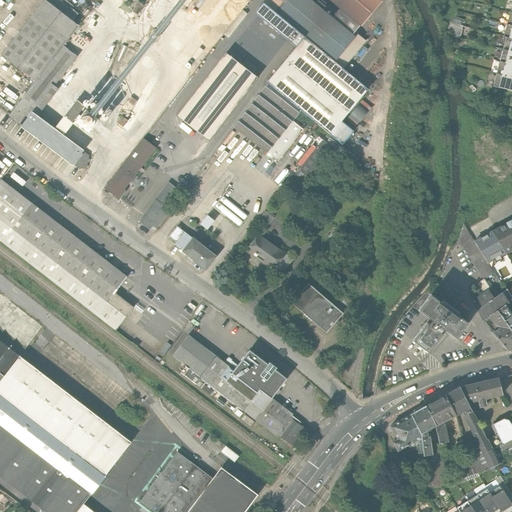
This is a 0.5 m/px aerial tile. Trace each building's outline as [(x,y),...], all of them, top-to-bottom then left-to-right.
[(56,0),(46,0),(43,5),(70,25),(77,16),(56,0)] [(265,0),(263,4),(304,38),(334,62),(355,37),(354,37),(352,35),(332,18),(310,0),(329,0),(340,9),(360,26),(361,27),(382,2),(379,0),(265,0)] [(43,5),(42,4),(0,58),(34,84),(62,48),(76,30),(70,25),(43,5)] [(304,38),(263,4),(254,13),(295,48),(304,38)] [(340,9),(332,18),(352,35),(360,26),(340,9)] [(448,32),(460,38),(468,20),(456,15),(448,32)] [(511,38),(511,25),(506,24),(503,37),(505,37),(511,38)] [(354,37),(355,37),(334,62),(342,69),(366,41),(357,34),(354,37)] [(511,38),(505,37),(502,49),(511,51),(511,38)] [(266,83),(267,83),(301,111),(330,135),(368,90),(342,69),(334,62),(304,38),(295,48),(266,83)] [(8,117),(21,128),(31,115),(36,119),(56,94),(52,90),(76,59),(62,48),(34,84),(8,117)] [(511,64),(511,51),(502,49),(499,62),(511,64)] [(226,53),(177,117),(208,141),(257,78),(226,53)] [(511,64),(499,62),(496,74),(511,77),(511,64)] [(511,90),(511,77),(496,74),(493,86),(511,90)] [(267,153),(292,122),(301,111),(267,83),(234,128),(267,153)] [(76,103),(53,132),(62,139),(85,110),(76,103)] [(74,165),(79,169),(80,167),(85,169),(87,158),(62,139),(53,132),(36,119),(31,115),(21,128),(20,130),(71,169),(74,165)] [(292,122),(267,153),(277,162),(303,130),(292,122)] [(154,150),(141,140),(103,190),(117,200),(154,150)] [(305,188),(335,151),(323,140),(288,183),(302,196),(307,190),(305,188)] [(0,180),(0,241),(115,331),(133,308),(114,293),(120,285),(126,277),(1,180),(0,180)] [(174,188),(168,183),(138,221),(149,229),(152,225),(156,228),(169,210),(162,204),(174,188)] [(267,228),(274,218),(265,211),(258,221),(267,228)] [(511,220),(511,221),(511,220),(508,221),(505,223),(506,224),(492,232),(505,253),(511,250),(510,248),(511,247),(511,220)] [(484,280),(494,273),(487,263),(474,242),(463,223),(460,238),(459,240),(482,279),(483,280),(484,280)] [(180,252),(182,250),(193,237),(184,230),(173,243),(179,247),(177,249),(180,252)] [(505,253),(492,232),(474,242),(487,263),(505,253)] [(255,257),(273,270),(285,254),(259,235),(247,251),(253,256),(252,257),(254,258),(255,257)] [(193,237),(182,250),(205,269),(216,256),(193,237)] [(478,309),(506,290),(499,281),(489,289),(485,283),(486,283),(484,280),(477,284),(483,294),(473,301),(478,309)] [(342,313),(308,284),(292,303),(326,332),(342,313)] [(0,322),(32,345),(47,323),(0,290),(0,322)] [(511,299),(511,298),(506,290),(478,309),(483,321),(489,316),(497,310),(505,304),(508,302),(511,299)] [(456,338),(467,323),(457,315),(458,313),(443,301),(441,304),(431,295),(419,311),(430,319),(413,341),(428,353),(442,335),(440,333),(443,329),(456,338)] [(511,314),(505,304),(497,310),(511,331),(511,314)] [(508,351),(511,349),(511,331),(497,310),(489,316),(496,325),(499,326),(499,329),(493,333),(508,351)] [(194,371),(201,377),(217,357),(190,336),(174,355),(185,364),(194,371)] [(0,340),(0,382),(20,356),(0,340)] [(252,350),(235,371),(260,391),(261,389),(273,398),(288,379),(252,350)] [(0,382),(0,393),(106,475),(132,442),(20,356),(0,382)] [(277,437),(279,435),(293,417),(295,415),(273,398),(261,389),(260,391),(235,371),(217,357),(201,377),(277,437)] [(179,371),(197,386),(202,381),(192,374),(194,371),(185,364),(179,371)] [(498,378),(459,388),(467,403),(478,400),(479,407),(486,406),(484,399),(502,394),(498,378)] [(461,413),(463,416),(471,411),(469,408),(467,403),(459,388),(445,396),(455,416),(461,413)] [(0,423),(92,494),(106,475),(0,393),(0,423)] [(442,423),(455,416),(445,396),(425,407),(436,426),(442,423)] [(427,431),(436,426),(425,407),(410,415),(421,434),(427,431)] [(475,418),(471,411),(463,416),(479,448),(490,468),(500,464),(496,456),(488,439),(486,440),(475,418)] [(244,415),(240,420),(250,427),(254,422),(244,415)] [(397,451),(421,439),(421,434),(410,415),(390,427),(397,440),(393,442),(397,451)] [(302,424),(293,417),(279,435),(297,449),(310,432),(301,425),(302,424)] [(496,456),(507,450),(511,448),(511,426),(508,420),(503,419),(492,425),(497,434),(488,439),(496,456)] [(0,477),(45,511),(76,511),(83,504),(92,494),(0,423),(0,477)] [(448,443),(442,423),(436,426),(440,444),(447,443),(448,443)] [(427,431),(421,434),(421,439),(424,456),(433,455),(433,453),(431,437),(430,436),(429,436),(427,431)] [(490,469),(490,468),(479,448),(467,453),(470,465),(473,474),(473,475),(490,469)] [(250,511),(266,490),(227,464),(219,477),(180,450),(144,503),(157,511),(250,511)] [(425,461),(429,491),(449,484),(441,451),(433,453),(433,455),(434,460),(425,461)] [(465,476),(473,474),(470,465),(463,467),(465,476)] [(502,489),(509,500),(511,498),(511,494),(500,476),(495,479),(501,489),(502,489)] [(501,489),(492,495),(491,496),(499,508),(500,511),(511,504),(509,500),(502,489),(501,489)] [(489,492),(479,498),(487,511),(491,511),(499,508),(491,496),(492,495),(489,492)] [(473,511),(487,511),(479,498),(469,504),(473,511)]
